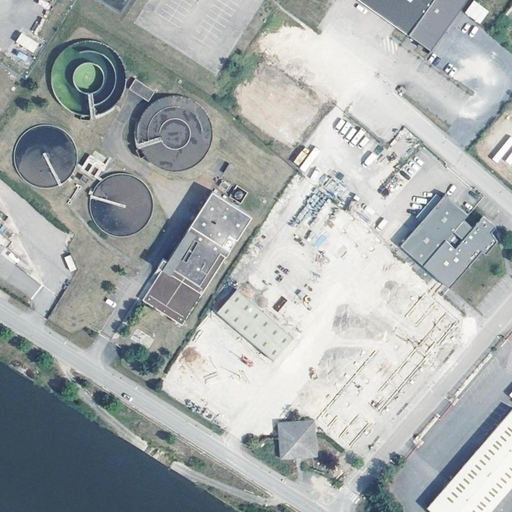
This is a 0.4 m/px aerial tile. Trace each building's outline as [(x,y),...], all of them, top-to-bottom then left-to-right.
[(468,0),(348,0),(429,56),(468,0)] [(473,0),(464,13),(480,24),(489,11),(473,0)] [(22,32),(15,42),(33,53),(39,44),(22,32)] [(135,78),(129,88),(148,101),(155,92),(135,78)] [(214,191),(144,300),(183,325),(226,255),(228,257),(232,250),(224,246),(230,235),(239,240),(254,217),(214,191)] [(462,220),(467,214),(444,194),(399,245),(449,288),(481,251),(485,254),(496,240),(486,226),(487,225),(485,223),(481,217),(472,228),(462,220)] [(71,255),(65,257),(70,270),(75,268),(71,255)] [(290,342),(233,293),(213,316),(270,365),(290,342)] [(425,294),(319,418),(351,447),(457,322),(425,294)] [(278,311),(287,301),(282,297),(273,306),(278,311)] [(146,345),(150,337),(138,329),(133,337),(146,345)] [(488,511),(511,484),(511,411),(424,510),(426,511),(488,511)] [(277,422),(279,460),(317,458),(315,420),(277,422)] [(377,499),(373,496),(367,502),(372,505),(377,499)]
